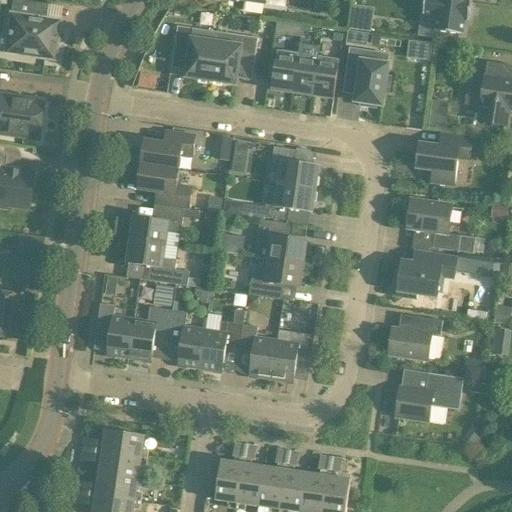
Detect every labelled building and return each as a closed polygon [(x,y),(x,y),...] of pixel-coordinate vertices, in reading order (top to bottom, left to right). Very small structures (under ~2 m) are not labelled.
[(425,0),(423,15),(423,17),(436,19),(434,32),(437,33),(463,37),(464,23),(467,23),(470,1),(468,1),(467,0),(425,0)] [(61,33),(59,31),(60,22),(46,20),(48,5),(36,4),(34,18),(11,15),(5,53),(54,61),(57,42),(60,41),(62,39),(63,36),(61,33)] [(355,4),(352,28),(373,31),(376,7),(355,4)] [(300,33),(301,26),(293,24),(292,32),(300,33)] [(316,28),(301,26),(300,33),(315,35),(316,28)] [(184,79),(210,83),(216,43),(200,41),(201,31),(177,27),(173,52),(188,54),(184,79)] [(347,32),(345,45),(366,48),(367,35),(347,32)] [(332,41),(342,43),(343,35),(333,34),(332,41)] [(232,45),(216,43),(210,83),(235,86),(239,61),(254,63),(257,39),(233,36),(232,45)] [(411,42),(408,56),(429,60),(431,54),(419,51),(420,44),(411,42)] [(388,55),(349,49),(345,75),(358,76),(354,102),(359,103),(358,107),(376,109),(376,106),(381,106),(383,94),(388,95),(390,77),(385,76),(388,55)] [(271,92),(289,94),(291,95),(297,55),(277,52),(271,92)] [(291,95),(313,98),(319,58),(318,58),(317,62),(297,59),(298,55),(297,55),(291,95)] [(319,58),(313,98),(333,101),(339,61),(319,58)] [(511,66),(487,63),(485,76),(484,83),(468,81),(465,106),(480,108),(477,124),(509,128),(511,113),(511,66)] [(155,88),(157,77),(141,74),(139,86),(155,88)] [(0,95),(0,135),(39,141),(44,102),(0,95)] [(432,101),(431,126),(448,126),(448,101),(432,101)] [(178,172),(180,158),(193,160),(196,135),(165,131),(163,145),(144,142),(140,166),(178,172)] [(419,145),(415,170),(432,173),(430,184),(454,188),(458,160),(469,162),(473,140),(441,136),(439,148),(419,145)] [(219,137),(215,158),(234,161),(232,170),(245,172),(251,143),(219,137)] [(271,171),(281,172),(279,185),(314,191),(318,168),(313,167),(315,158),(314,155),(313,153),(311,152),(309,151),(297,149),(296,151),(275,148),(271,171)] [(34,196),(31,193),(34,174),(0,169),(3,155),(0,154),(0,207),(5,208),(6,206),(29,209),(29,207),(33,205),(34,196)] [(137,190),(156,193),(154,207),(184,211),(190,212),(193,187),(176,185),(178,172),(140,166),(137,190)] [(279,185),(277,198),(267,197),(264,219),(294,223),(296,212),(311,214),(314,191),(279,185)] [(475,239),(447,235),(452,206),(411,201),(406,231),(435,235),(433,249),(473,255),(475,239)] [(167,247),(169,233),(181,235),(184,211),(154,207),(152,221),(133,218),(130,241),(167,247)] [(254,258),(267,260),(303,266),(306,244),(289,241),(291,225),(260,221),(254,258)] [(177,261),(165,259),(167,247),(130,241),(126,264),(146,267),(144,281),(196,289),(197,280),(189,279),(190,272),(176,270),(177,261)] [(414,251),(413,264),(405,263),(404,272),(396,271),(395,280),(399,283),(396,298),(416,301),(417,297),(436,299),(437,294),(443,295),(445,280),(454,282),(455,275),(458,258),(414,251)] [(458,258),(455,275),(500,282),(502,264),(458,258)] [(267,260),(266,273),(253,271),(249,296),(295,303),(297,288),(300,289),(303,266),(267,260)] [(17,292),(38,296),(43,265),(21,261),(17,292)] [(157,285),(153,307),(171,310),(174,287),(157,285)] [(0,294),(0,337),(16,340),(22,298),(0,294)] [(94,351),(107,353),(106,357),(128,360),(134,321),(114,318),(115,308),(100,305),(94,351)] [(150,363),(153,343),(167,345),(172,312),(150,308),(148,323),(134,321),(128,360),(150,363)] [(221,374),(225,352),(239,354),(243,326),(245,313),(235,311),(233,324),(221,323),(219,333),(206,331),(200,371),(221,374)] [(206,331),(185,328),(187,314),(172,312),(167,345),(180,347),(177,367),(200,371),(206,331)] [(468,312),(467,320),(494,323),(495,316),(468,312)] [(401,316),(399,330),(392,329),(388,357),(427,363),(431,336),(440,337),(442,322),(401,316)] [(277,342),(256,339),(258,328),(243,326),(239,354),(252,356),(249,378),(271,381),(277,342)] [(494,354),(509,355),(511,333),(496,332),(494,354)] [(293,385),(293,380),(307,382),(314,337),(291,333),(290,344),(277,342),(271,381),(293,385)] [(391,368),(385,380),(400,386),(405,374),(391,368)] [(428,374),(426,393),(399,389),(395,419),(428,424),(431,407),(459,412),(464,380),(428,374)] [(105,431),(102,453),(141,459),(144,437),(105,431)] [(99,441),(95,440),(84,439),(83,447),(98,449),(99,441)] [(241,460),(243,446),(234,444),(232,459),(241,460)] [(248,447),(247,461),(255,462),(256,448),(248,447)] [(286,451),(278,450),(275,465),(284,466),(286,451)] [(97,455),(82,453),(81,462),(95,464),(96,464),(97,455)] [(102,453),(98,475),(138,481),(141,459),(102,453)] [(292,453),(290,467),(297,468),(300,454),(292,453)] [(326,472),(329,458),(321,457),(318,471),(326,472)] [(335,459),(332,473),(341,475),(342,461),(335,459)] [(214,502),(237,505),(243,465),(220,462),(214,502)] [(237,505),(258,508),(263,468),(243,465),(237,505)] [(258,508),(279,511),(285,472),(263,468),(258,508)] [(279,511),(285,511),(301,511),(307,475),(285,472),(279,511)] [(98,475),(95,496),(135,502),(138,481),(98,475)] [(301,511),(323,511),(329,478),(307,475),(301,511)] [(345,511),(350,481),(329,478),(323,511),(345,511)] [(76,491),(91,493),(92,484),(78,482),(76,491)] [(90,498),(76,496),(74,505),(89,507),(90,498)] [(133,511),(135,502),(95,496),(92,511),(133,511)]
